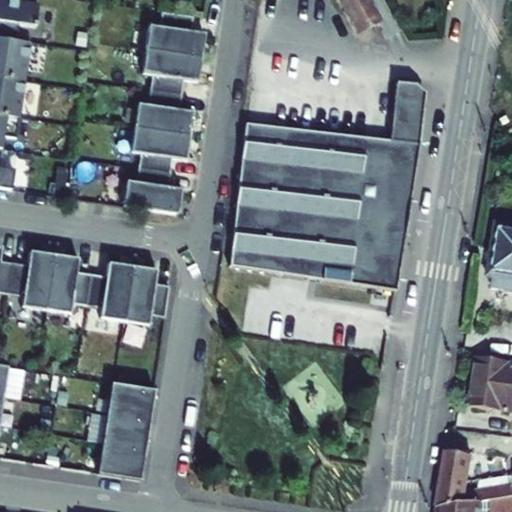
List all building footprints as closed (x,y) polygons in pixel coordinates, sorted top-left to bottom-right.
[(0,0),(0,39),(17,42),(19,25),(34,27),(37,5),(0,0)] [(337,0),(357,37),(378,25),(364,0),(337,0)] [(145,52),(200,60),(204,35),(190,33),(192,18),(161,13),(158,28),(148,27),(145,52)] [(0,78),(24,82),(30,44),(17,42),(0,39),(0,78)] [(197,84),(200,60),(145,52),(141,76),(151,77),(149,92),(181,97),(183,82),(197,84)] [(24,82),(0,78),(0,116),(18,119),(19,119),(24,82)] [(419,148),(424,94),(415,86),(396,84),(389,141),(245,125),(229,267),(396,292),(419,148)] [(133,130),(189,138),(192,114),(178,112),(181,97),(149,92),(147,107),(137,106),(133,130)] [(69,108),(67,124),(76,126),(78,110),(69,108)] [(0,150),(1,151),(3,137),(15,138),(18,119),(0,116),(0,150)] [(185,162),(189,138),(133,130),(130,154),(139,155),(137,170),(169,175),(171,160),(185,162)] [(0,154),(1,151),(0,150),(0,189),(11,192),(14,171),(0,168),(0,154)] [(122,208),(177,216),(181,192),(167,190),(169,175),(137,170),(135,185),(125,184),(122,208)] [(54,185),(65,187),(67,173),(56,171),(54,185)] [(493,276),(491,289),(511,292),(511,231),(499,229),(492,276),(493,276)] [(13,265),(0,263),(0,254),(1,249),(0,248),(0,295),(8,297),(13,265)] [(27,267),(13,265),(8,297),(22,299),(21,309),(45,312),(54,257),(29,253),(27,267)] [(86,308),(91,277),(76,274),(78,260),(54,257),(45,312),(70,316),(71,306),(86,308)] [(105,279),(91,277),(86,308),(101,311),(99,321),(124,324),(132,268),(107,265),(105,279)] [(164,320),(169,288),(154,286),(156,272),(132,268),(124,324),(148,328),(150,318),(164,320)] [(511,363),(478,358),(470,408),(511,414),(511,363)] [(111,386),(106,416),(149,423),(154,393),(111,386)] [(149,423),(106,416),(101,447),(145,453),(149,423)] [(140,483),(145,453),(101,447),(96,477),(140,483)] [(490,502),(511,498),(511,492),(511,485),(466,492),(468,482),(472,458),(446,454),(437,510),(464,505),(478,503),(490,502)] [(511,475),(468,482),(466,492),(511,485),(511,492),(511,475)] [(490,511),(511,511),(511,498),(490,502),(490,511)] [(477,511),(478,503),(464,505),(437,510),(437,511),(477,511)]
